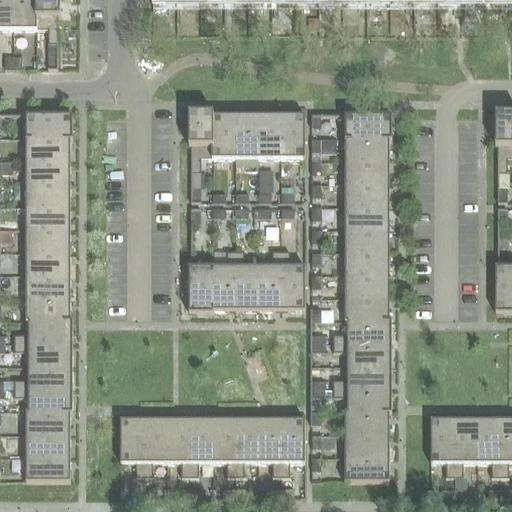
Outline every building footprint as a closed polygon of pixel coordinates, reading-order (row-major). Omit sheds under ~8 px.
[(0,0),(0,34),(13,34),(13,0),(0,0)] [(13,0),(13,34),(36,34),(36,0),(13,0)] [(36,0),(36,34),(37,34),(48,34),(48,49),(58,49),(58,21),(60,21),(60,0),(36,0)] [(511,0),(153,0),(153,11),(511,11),(511,0)] [(13,61),(5,61),(5,74),(13,74),(13,61)] [(13,74),(22,74),(22,61),(13,61),(13,74)] [(56,72),(56,61),(48,61),(48,73),(56,72)] [(511,163),(511,116),(495,117),(495,150),(497,150),(499,150),(499,177),(509,177),(509,163),(511,163)] [(213,117),(188,117),(188,150),(191,150),(193,150),(193,177),(201,177),(201,163),(212,163),(212,150),(212,119),(213,119),(213,117)] [(26,143),(70,143),(70,144),(72,144),(72,119),(26,119),(26,143)] [(212,150),(212,163),(235,163),(235,119),(213,119),(212,119),(212,150)] [(258,119),(235,119),(235,163),(258,163),(258,119)] [(281,119),(258,119),(258,163),(281,163),(281,119)] [(281,163),(303,163),(304,163),(304,119),(281,119),(281,163)] [(389,143),(389,144),(391,144),(391,119),(345,119),(345,143),(389,143)] [(322,121),(312,121),(312,133),(322,133),(322,121)] [(26,143),(26,144),(26,166),(70,166),(70,144),(70,143),(26,143)] [(311,143),(311,157),(320,157),(320,143),(311,143)] [(320,143),(320,157),(336,157),(336,143),(320,143)] [(345,143),(345,144),(345,166),(389,166),(389,144),(389,143),(345,143)] [(13,166),(0,166),(0,178),(13,179),(13,166)] [(26,166),(26,189),(70,189),(70,166),(26,166)] [(311,166),(311,179),(320,179),(320,166),(311,166)] [(389,166),(345,166),(345,189),(389,189),(389,166)] [(26,189),(26,211),(70,211),(70,189),(26,189)] [(320,189),(311,189),(311,202),(320,202),(320,189)] [(345,189),(345,211),(389,211),(389,189),(345,189)] [(499,206),(507,206),(507,193),(499,193),(499,206)] [(200,194),(191,194),(191,207),(200,207),(200,194)] [(225,207),(225,198),(212,198),(212,207),(225,207)] [(235,198),(235,207),(248,207),(248,198),(235,198)] [(258,198),(258,207),(271,207),(271,198),(258,198)] [(294,207),(294,198),(281,198),(281,207),(294,207)] [(26,211),(26,234),(70,234),(70,211),(26,211)] [(345,211),(345,234),(389,234),(389,211),(345,211)] [(311,212),(311,225),(320,225),(320,212),(311,212)] [(200,213),(191,213),(191,226),(200,226),(200,213)] [(212,223),(226,223),(226,213),(212,213),(212,223)] [(235,213),(235,223),(248,223),(248,213),(235,213)] [(258,223),(271,223),(271,213),(258,213),(258,223)] [(294,213),(281,213),(281,223),(294,223),(294,213)] [(507,215),(499,215),(499,228),(507,228),(507,215)] [(0,234),(0,247),(11,247),(11,234),(0,234)] [(70,234),(26,234),(26,257),(70,257),(70,234)] [(389,234),(345,234),(345,257),(389,257),(389,234)] [(311,235),(311,248),(320,248),(320,235),(311,235)] [(70,280),(70,257),(26,257),(26,280),(70,280)] [(212,271),(212,315),(213,315),(235,315),(235,257),(226,257),(226,271),(213,271),(212,271)] [(235,257),(235,315),(258,315),(258,271),(244,271),(244,257),(235,257)] [(258,271),(258,315),(281,315),(281,257),(271,257),(271,271),(258,271)] [(281,257),(281,315),(304,315),(304,271),(303,271),(290,271),(290,257),(281,257)] [(311,271),(320,271),(320,257),(311,257),(311,271)] [(345,257),(345,280),(389,280),(389,257),(345,257)] [(511,270),(499,271),(497,271),(495,271),(495,317),(511,317),(511,270)] [(212,271),(192,271),(191,271),(189,271),(188,306),(189,317),(213,317),(213,315),(212,315),(212,271)] [(26,303),(70,303),(70,280),(26,280),(26,303)] [(311,280),(311,293),(321,293),(320,280),(311,280)] [(345,280),(345,303),(389,303),(389,280),(345,280)] [(70,325),(70,303),(26,303),(26,326),(29,326),(28,325),(70,325)] [(345,303),(345,326),(347,326),(347,325),(389,325),(389,303),(345,303)] [(311,315),(311,326),(321,326),(321,313),(311,313),(311,315)] [(15,348),(72,348),(72,325),(70,325),(28,325),(29,326),(28,339),(15,339),(15,348)] [(391,348),(391,325),(389,325),(347,325),(347,326),(347,339),(334,339),(334,348),(391,348)] [(324,349),(324,340),(311,340),(311,349),(324,349)] [(72,371),(72,348),(15,348),(15,358),(28,358),(28,371),(72,371)] [(391,371),(391,348),(334,348),(334,358),(347,358),(347,371),(391,371)] [(311,349),(311,357),(324,357),(324,349),(311,349)] [(15,394),(72,394),(72,371),(28,371),(29,384),(15,385),(15,394)] [(391,394),(391,371),(347,371),(347,385),(334,385),(334,394),(391,394)] [(324,394),(324,386),(311,386),(311,394),(324,394)] [(72,418),(72,394),(15,394),(15,403),(29,403),(29,416),(29,417),(70,417),(70,418),(72,418)] [(324,394),(311,394),(311,402),(324,402),(324,394)] [(391,418),(391,394),(334,394),(334,403),(347,403),(347,416),(347,417),(389,417),(389,418),(391,418)] [(70,417),(29,417),(29,416),(26,416),(26,439),(70,439),(70,418),(70,417)] [(311,416),(311,429),(320,430),(320,416),(311,416)] [(389,439),(389,418),(389,417),(347,417),(347,416),(345,416),(345,439),(389,439)] [(500,482),(506,482),(509,482),(509,468),(511,467),(511,423),(500,424),(500,482)] [(144,424),(120,424),(120,468),(122,468),(135,468),(135,482),(144,482),(144,424)] [(144,482),(153,482),(153,468),(167,468),(167,424),(144,424),(144,482)] [(167,468),(181,468),(181,482),(190,482),(190,424),(167,424),(167,468)] [(190,482),(198,482),(198,468),(212,468),(212,424),(190,424),(190,482)] [(212,468),(226,468),(226,482),(235,482),(235,424),(212,424),(212,468)] [(235,482),(244,482),(244,468),(258,468),(258,424),(235,424),(235,482)] [(258,468),(272,468),(272,482),(281,482),(281,424),(258,424),(258,468)] [(281,482),(289,482),(290,468),(303,468),(304,468),(304,424),(281,424),(281,482)] [(454,424),(430,424),(430,468),(432,468),(445,468),(445,482),(454,482),(454,424)] [(477,468),(477,424),(454,424),(454,482),(463,482),(463,468),(477,468)] [(477,468),(481,468),(491,468),(491,482),(500,482),(500,424),(477,424),(477,468)] [(26,462),(70,462),(70,439),(26,439),(26,462)] [(389,462),(389,439),(345,439),(345,462),(389,462)] [(311,440),(311,453),(320,453),(321,440),(311,440)] [(70,462),(26,462),(26,485),(26,486),(70,486),(70,462)] [(311,462),(311,475),(320,475),(320,462),(311,462)] [(345,462),(345,485),(345,486),(389,486),(389,462),(345,462)] [(144,502),(144,493),(131,493),(131,502),(144,502)] [(144,493),(144,502),(157,502),(157,493),(144,493)] [(190,493),(177,493),(177,502),(190,502),(190,493)] [(190,502),(202,502),(202,493),(190,493),(190,502)] [(235,502),(235,493),(223,493),(223,502),(235,502)] [(235,502),(248,502),(248,493),(235,493),(235,502)] [(281,493),(268,493),(268,502),(281,502),(281,493)] [(281,502),(293,502),(293,493),(281,493),(281,502)] [(511,493),(500,494),(500,503),(511,502),(511,493)] [(454,503),(454,494),(442,494),(442,503),(454,503)] [(454,494),(454,503),(467,503),(467,494),(454,494)] [(500,503),(500,494),(487,494),(487,503),(500,503)]
